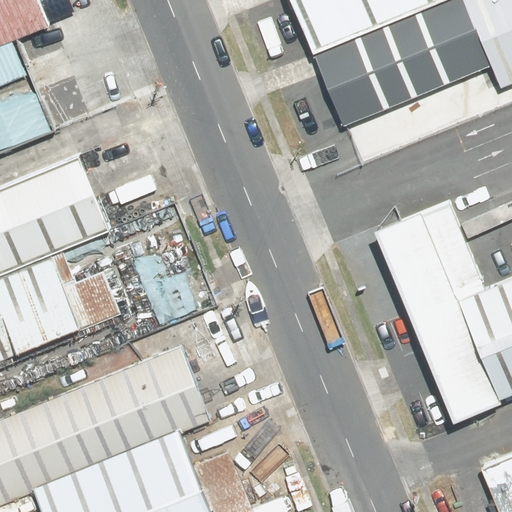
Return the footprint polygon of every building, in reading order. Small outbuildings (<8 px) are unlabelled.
[(40,0),(0,0),(0,44),(50,25),(40,0)] [(431,0),(290,0),(310,49),(431,0)] [(511,0),(431,0),(310,49),(341,125),(491,64),(500,87),(511,82),(511,0)] [(0,270),(64,245),(109,227),(79,153),(0,185),(0,270)] [(78,280),(64,245),(0,270),(0,357),(119,310),(103,269),(78,280)] [(511,275),(418,314),(457,410),(511,388),(511,275)] [(211,419),(181,345),(0,417),(0,503),(181,431),(211,419)] [(213,511),(181,431),(33,490),(42,511),(213,511)] [(511,511),(511,452),(481,465),(500,511),(511,511)]
